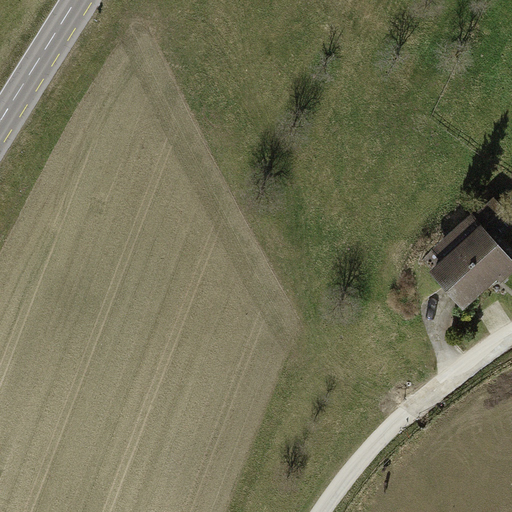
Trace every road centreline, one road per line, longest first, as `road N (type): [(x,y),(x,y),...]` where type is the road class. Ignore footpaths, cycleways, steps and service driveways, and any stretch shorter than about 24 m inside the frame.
road 1 (residential): [(321,511),(349,467),(471,360),(511,338)]
road 2 (secondary): [(77,0),(0,125)]
